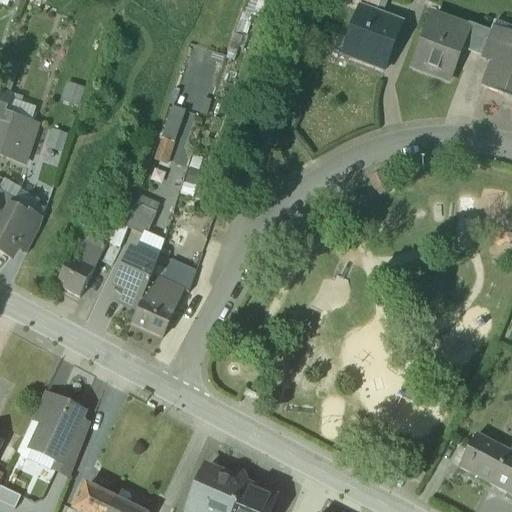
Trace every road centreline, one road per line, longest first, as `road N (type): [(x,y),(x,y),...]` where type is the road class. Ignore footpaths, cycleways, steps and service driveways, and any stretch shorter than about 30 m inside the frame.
road 1 (residential): [(511,142),(434,137),(332,174),(270,224),(240,261),(172,390)]
road 2 (track): [(240,261),(241,210),(309,0)]
road 3 (residential): [(172,390),(398,511)]
road 4 (residential): [(0,299),(172,390)]
road 5 (unknown): [(122,363),(60,511)]
